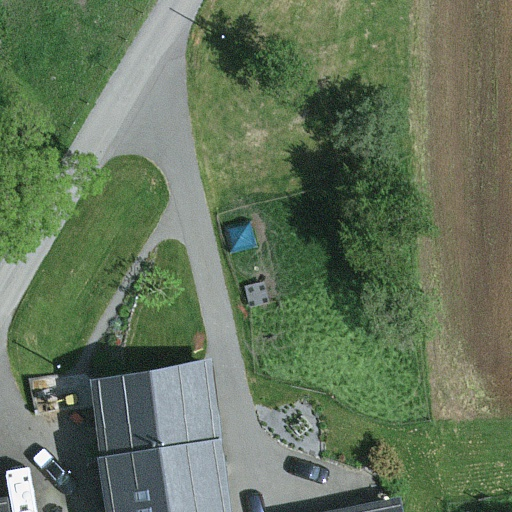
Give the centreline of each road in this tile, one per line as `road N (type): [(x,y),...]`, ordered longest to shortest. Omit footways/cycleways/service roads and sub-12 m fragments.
road 1 (track): [(262,511),(234,363),(178,160),(127,81)]
road 2 (tertiary): [(0,295),(177,0)]
road 3 (track): [(0,404),(6,421),(87,496),(90,511)]
